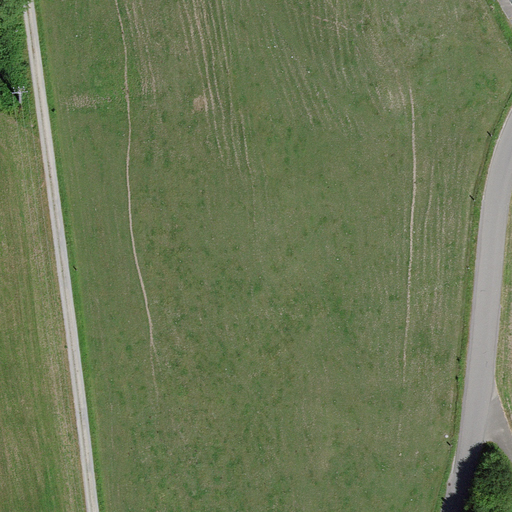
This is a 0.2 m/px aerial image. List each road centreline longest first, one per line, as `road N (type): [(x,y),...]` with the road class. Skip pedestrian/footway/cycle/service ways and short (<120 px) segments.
road 1 (track): [(94,511),(30,0)]
road 2 (unclassified): [(511,136),(496,169),(482,408),(458,511)]
